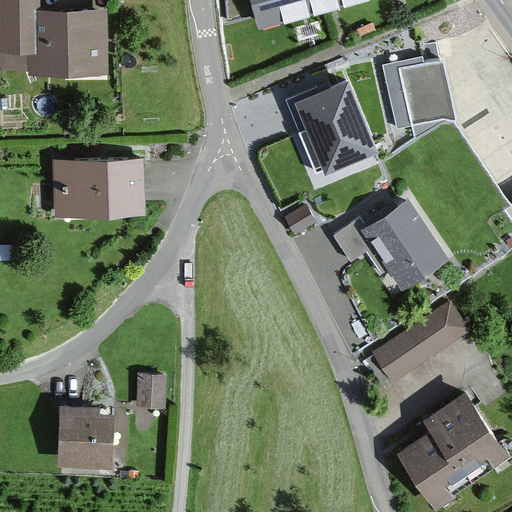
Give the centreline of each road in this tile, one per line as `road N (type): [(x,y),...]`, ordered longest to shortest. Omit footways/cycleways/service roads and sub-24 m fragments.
road 1 (residential): [(387,511),(329,336),(255,185),(228,148)]
road 2 (unclassified): [(228,148),(169,258),(113,322),(63,356),(0,379)]
road 3 (track): [(183,511),(187,274),(169,258)]
road 4 (residential): [(228,148),(202,0)]
